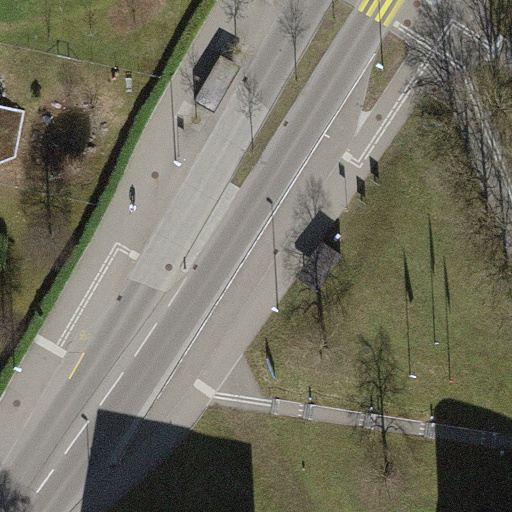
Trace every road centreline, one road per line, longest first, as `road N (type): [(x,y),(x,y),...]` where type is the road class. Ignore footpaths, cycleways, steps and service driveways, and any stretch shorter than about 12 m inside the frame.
road 1 (secondary): [(151,332),(218,268),(387,0)]
road 2 (secondary): [(312,0),(163,263),(151,332)]
road 3 (secondary): [(151,332),(40,493)]
